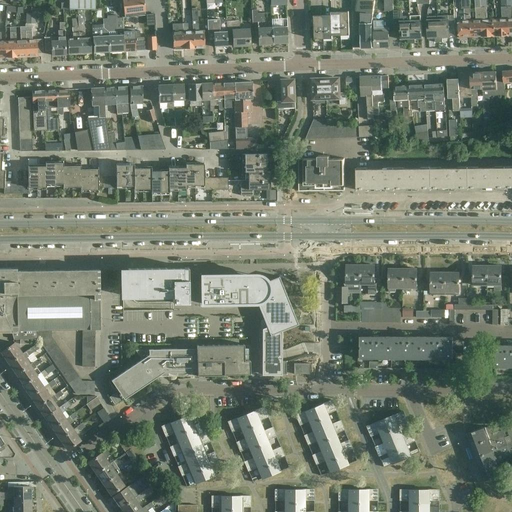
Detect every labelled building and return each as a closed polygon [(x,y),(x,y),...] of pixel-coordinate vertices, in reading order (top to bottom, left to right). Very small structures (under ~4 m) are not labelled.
[(69,0),(69,3),(61,2),(61,9),(77,9),(84,9),(95,9),(95,0),(69,0)] [(143,0),(122,0),(124,14),(125,17),(145,15),(145,11),(143,0)] [(206,0),(207,9),(214,9),(214,0),(206,0)] [(353,38),(353,48),(361,47),(361,48),(372,48),(372,38),(372,29),(373,15),(375,1),(368,0),(357,0),(356,12),(354,12),(354,23),(353,23),(353,38)] [(393,11),(392,0),(384,0),(385,11),(393,11)] [(471,20),(469,0),(461,0),(462,9),(464,9),(464,21),(459,21),(459,37),(470,37),(470,20),(471,20)] [(471,20),(470,20),(470,37),(482,36),(480,0),(475,0),(476,20),(471,20)] [(486,0),(480,0),(482,36),(482,37),(495,36),(495,19),(487,19),(486,0)] [(506,0),(501,0),(502,18),(495,19),(495,36),(509,36),(509,35),(507,7),(506,0)] [(84,9),(77,9),(78,19),(80,54),(91,54),(91,37),(85,37),(85,26),(84,9)] [(199,31),(198,10),(192,11),(193,21),(193,31),(194,48),(204,48),(204,31),(199,31)] [(252,10),(252,23),(264,22),(264,14),(257,14),(257,10),(252,10)] [(349,11),(340,12),(341,36),(350,35),(349,11)] [(403,12),(401,11),(394,11),(394,18),(394,31),(400,31),(401,40),(408,39),(408,44),(411,43),(410,16),(403,16),(403,12)] [(332,39),(331,12),(331,15),(323,15),(324,39),(332,39)] [(341,36),(340,12),(331,12),(332,39),(333,39),(333,36),(341,36)] [(315,39),(324,39),(323,15),(314,16),(310,16),(310,26),(314,26),(315,39)] [(448,19),(438,20),(439,42),(443,42),(442,38),(449,37),(449,29),(455,28),(454,15),(448,16),(448,19)] [(108,32),(108,36),(109,48),(106,48),(106,53),(124,52),(123,29),(123,27),(123,18),(118,18),(118,16),(107,17),(107,19),(103,19),(103,28),(108,32)] [(421,20),(421,16),(410,16),(411,43),(415,43),(415,39),(422,39),(421,20)] [(438,20),(438,17),(427,17),(427,20),(428,38),(435,38),(435,42),(439,42),(438,20)] [(80,54),(78,19),(72,19),(73,27),(73,38),(67,39),(68,55),(80,54)] [(207,20),(207,23),(208,33),(213,33),(214,47),(228,47),(227,35),(227,31),(220,31),(220,19),(207,20)] [(226,21),(227,31),(227,35),(233,35),(234,46),(250,46),(249,29),(239,30),(239,20),(226,21)] [(374,21),(374,38),(375,48),(383,48),(383,47),(389,47),(388,27),(384,28),(384,21),(374,21)] [(60,23),(60,31),(58,31),(58,37),(44,38),(45,51),(52,51),(52,55),(66,55),(65,30),(64,23),(60,23)] [(184,49),(183,24),(172,24),(173,49),(184,49)] [(188,24),(183,24),(184,49),(194,48),(193,31),(188,32),(188,24)] [(97,25),(92,25),(93,53),(106,53),(106,48),(109,48),(108,36),(99,36),(99,32),(97,32),(97,25)] [(16,32),(16,27),(9,27),(10,32),(10,41),(6,41),(7,57),(17,57),(17,41),(16,32)] [(27,57),(26,27),(20,27),(21,40),(17,41),(17,57),(27,57)] [(32,40),(31,27),(26,27),(27,57),(38,56),(37,54),(43,53),(42,39),(32,40)] [(286,27),(273,28),(273,44),(287,44),(286,27)] [(135,28),(123,29),(124,52),(136,51),(136,50),(135,38),(135,28)] [(273,44),(273,28),(258,28),(259,45),(273,44)] [(156,37),(135,38),(136,51),(152,50),(156,50),(156,37)] [(511,70),(503,71),(504,81),(504,84),(511,83),(511,70)] [(484,84),(483,72),(470,73),(471,98),(472,107),(477,107),(477,89),(482,89),(482,84),(484,84)] [(497,81),(497,72),(483,72),(484,84),(482,84),(482,89),(482,90),(484,117),(490,117),(489,96),(505,95),(503,81),(497,81)] [(459,98),(471,98),(470,73),(458,73),(458,79),(459,98)] [(361,77),(362,96),(367,95),(368,120),(374,119),(374,116),(372,77),(372,76),(361,77)] [(389,88),(389,76),(372,77),(374,116),(379,116),(378,102),(385,102),(384,94),(382,94),(382,88),(389,88)] [(340,93),(339,79),(339,78),(326,79),(326,99),(340,98),(340,105),(347,105),(347,93),(340,93)] [(356,85),(356,78),(346,78),(347,86),(356,85)] [(326,79),(313,79),(312,79),(313,99),(326,99),(326,79)] [(459,98),(458,79),(447,79),(448,98),(453,98),(454,111),(460,111),(460,109),(459,98)] [(296,108),(295,83),(295,80),(283,80),(283,83),(277,83),(277,93),(278,109),(284,109),(284,108),(296,108)] [(235,107),(234,82),(223,83),(224,108),(235,107)] [(253,100),(252,82),(234,82),(235,107),(235,111),(236,126),(247,126),(247,112),(250,112),(250,100),(253,100)] [(213,106),(212,83),(201,84),(202,100),(210,100),(210,109),(210,112),(214,112),(214,106),(213,106)] [(224,108),(223,83),(212,83),(213,106),(214,106),(217,106),(217,105),(219,105),(219,110),(224,110),(224,108)] [(184,84),(173,85),(173,101),(190,100),(189,84),(184,85),(184,84)] [(202,100),(201,84),(189,84),(190,100),(190,101),(202,100)] [(435,111),(434,84),(424,85),(426,111),(435,111)] [(445,100),(444,84),(434,84),(435,111),(445,110),(445,100)] [(174,111),(173,101),(173,85),(158,85),(159,103),(167,102),(167,118),(174,117),(174,111)] [(426,111),(424,85),(408,86),(409,100),(418,99),(419,108),(421,108),(421,112),(426,111)] [(142,86),(130,87),(130,97),(130,105),(132,116),(137,116),(137,109),(136,109),(136,104),(143,104),(142,86)] [(409,100),(408,86),(394,86),(394,91),(390,91),(390,108),(396,107),(396,101),(398,100),(399,108),(404,108),(405,118),(413,117),(412,111),(409,112),(409,100)] [(116,104),(115,87),(103,88),(104,105),(116,104)] [(127,87),(115,87),(116,104),(116,114),(128,113),(127,97),(127,87)] [(104,109),(104,105),(103,88),(91,88),(92,106),(99,105),(99,117),(87,118),(90,129),(94,151),(110,150),(107,135),(105,119),(104,114),(104,109)] [(57,107),(57,90),(44,91),(45,123),(46,123),(47,131),(59,130),(57,118),(52,118),(51,113),(48,113),(48,108),(57,107)] [(70,107),(69,90),(57,90),(57,107),(57,110),(57,115),(63,114),(63,107),(69,107),(70,107)] [(45,123),(44,91),(32,91),(34,131),(47,131),(46,123),(45,123)] [(156,120),(153,109),(146,111),(149,122),(156,120)] [(460,111),(460,118),(472,117),(472,109),(460,109),(460,111)] [(399,125),(389,126),(390,136),(400,135),(399,125)] [(247,126),(236,126),(236,135),(247,135),(247,126)] [(374,126),(359,126),(360,137),(375,137),(374,126)] [(317,139),(316,127),(311,127),(306,139),(306,140),(317,139)] [(94,151),(90,129),(74,132),(76,138),(78,149),(78,151),(94,151)] [(209,142),(224,140),(223,131),(208,133),(209,142)] [(428,132),(416,134),(418,143),(429,142),(428,132)] [(114,134),(107,135),(110,150),(117,150),(114,134)] [(137,136),(137,137),(140,150),(165,150),(160,134),(137,136)] [(140,150),(137,137),(124,138),(125,150),(140,150)] [(78,149),(76,138),(64,140),(66,151),(78,149)] [(224,140),(209,142),(210,150),(228,149),(227,140),(224,140)] [(267,155),(267,154),(243,154),(243,155),(244,155),(244,164),(265,163),(267,163),(263,163),(263,160),(265,160),(265,155),(267,155)] [(345,191),(345,159),(333,159),(333,162),(330,162),(330,156),(319,156),(319,159),(299,159),(299,191),(320,191),(320,187),(329,187),(329,191),(345,191)] [(37,166),(37,165),(37,188),(46,187),(46,189),(46,162),(45,162),(45,167),(37,167),(37,166)] [(55,186),(54,162),(54,163),(46,164),(46,162),(46,189),(46,184),(54,184),(54,186),(55,186)] [(55,163),(55,162),(54,162),(55,186),(55,184),(63,184),(63,190),(63,162),(63,163),(55,163)] [(63,162),(63,190),(64,190),(64,188),(72,187),(72,190),(72,165),(72,166),(63,167),(63,162)] [(186,190),(186,163),(186,164),(186,168),(178,168),(178,167),(177,167),(178,190),(178,191),(178,188),(186,188),(186,190)] [(186,163),(186,190),(187,190),(187,185),(195,185),(195,187),(195,163),(194,163),(194,165),(186,165),(186,163)] [(195,163),(195,187),(195,185),(203,185),(204,185),(204,178),(204,163),(203,163),(203,165),(195,165),(195,163)] [(265,169),(265,163),(244,164),(244,172),(248,172),(269,172),(270,172),(270,171),(263,171),(263,169),(265,169)] [(117,164),(116,164),(117,188),(117,186),(125,186),(125,188),(126,188),(125,164),(125,166),(117,166),(117,164)] [(125,164),(126,188),(126,186),(134,186),(134,191),(134,164),(134,166),(125,166),(125,164)] [(134,164),(134,191),(135,191),(135,189),(143,189),(143,191),(143,167),(142,167),(142,169),(134,169),(134,164)] [(28,166),(28,181),(28,188),(37,188),(37,165),(37,167),(29,167),(29,166),(28,166)] [(81,192),(81,165),(80,165),(80,166),(72,166),(72,165),(72,190),(72,187),(80,187),(80,192),(81,192)] [(81,165),(81,192),(81,190),(89,190),(89,192),(90,192),(89,168),(89,170),(81,170),(81,165)] [(469,189),(468,166),(468,168),(453,168),(447,168),(447,169),(432,169),(432,167),(431,167),(432,190),(432,188),(444,188),(444,189),(456,189),(456,187),(468,187),(468,189),(469,189)] [(506,189),(505,166),(505,168),(490,168),(484,168),(469,168),(469,166),(468,166),(469,189),(469,187),(481,187),(481,189),(493,189),(493,187),(506,187),(505,189),(506,189)] [(143,167),(143,191),(143,189),(151,189),(151,194),(152,194),(151,167),(151,168),(143,169),(143,167)] [(152,167),(151,167),(152,194),(152,192),(160,192),(160,194),(160,170),(160,172),(152,172),(152,167)] [(169,194),(169,167),(168,167),(169,172),(160,172),(160,170),(160,194),(161,194),(161,192),(169,192),(169,194)] [(178,190),(177,167),(177,168),(169,168),(169,167),(169,194),(169,188),(177,188),(177,190),(178,190)] [(395,190),(394,167),(394,169),(378,169),(379,169),(357,169),(357,168),(357,190),(358,190),(358,189),(370,188),(370,190),(382,190),(382,188),(394,188),(394,190),(395,190)] [(432,190),(431,167),(431,169),(416,169),(410,169),(395,169),(395,167),(394,167),(395,190),(395,188),(407,188),(407,190),(419,190),(419,188),(431,188),(431,190),(432,190)] [(98,192),(98,168),(98,170),(90,170),(90,168),(89,168),(90,192),(90,190),(98,189),(98,192)] [(269,178),(269,172),(248,172),(249,181),(266,180),(266,178),(269,178)] [(270,180),(266,180),(249,181),(249,189),(240,189),(241,196),(254,196),(253,190),(270,189),(266,189),(266,186),(270,186),(270,185),(270,180)] [(355,265),(347,265),(347,277),(345,277),(345,287),(338,287),(338,303),(348,303),(348,291),(350,292),(352,290),(352,288),(361,288),(361,284),(361,267),(355,267),(355,265)] [(367,267),(361,267),(361,284),(369,284),(369,295),(376,295),(376,284),(375,284),(375,265),(367,265),(367,267)] [(473,266),(473,276),(473,284),(481,285),(481,283),(487,283),(487,268),(481,268),(481,266),(473,266)] [(494,268),(487,268),(487,283),(493,283),(493,285),(495,285),(495,290),(501,290),(501,285),(501,266),(494,266),(494,268)] [(0,331),(11,331),(14,340),(38,339),(38,331),(51,330),(82,330),(95,330),(100,330),(99,289),(99,273),(99,269),(17,271),(16,268),(0,268),(0,331)] [(189,289),(189,279),(188,268),(128,269),(128,271),(123,271),(122,271),(122,295),(122,296),(123,296),(127,296),(131,296),(172,295),(173,302),(173,303),(188,303),(188,289),(189,289)] [(389,269),(389,279),(389,292),(396,292),(396,289),(403,289),(403,271),(397,271),(397,269),(389,269)] [(409,271),(403,271),(403,289),(403,291),(412,291),(412,289),(417,289),(417,269),(409,269),(409,271)] [(431,273),(431,283),(431,295),(445,295),(445,274),(439,274),(439,273),(431,273)] [(451,274),(445,274),(445,295),(459,295),(459,273),(451,273),(451,274)] [(281,356),(281,350),(281,331),(297,325),(298,325),(279,276),(268,281),(266,279),(265,278),(263,276),(260,275),(258,275),(256,275),(224,275),(201,275),(202,304),(235,303),(257,303),(267,328),(263,329),(263,374),(286,374),(286,362),(281,362),(281,356)] [(51,337),(51,330),(38,331),(38,339),(51,337)] [(374,337),(360,337),(361,358),(361,356),(391,356),(391,337),(379,337),(379,336),(374,336),(374,337)] [(404,337),(391,337),(391,356),(421,356),(421,337),(409,337),(409,336),(404,336),(404,337)] [(435,337),(421,337),(421,356),(452,356),(452,359),(453,359),(453,339),(453,337),(440,337),(440,336),(435,336),(435,337)] [(55,342),(51,337),(38,339),(45,349),(55,342)] [(58,347),(55,342),(45,349),(48,354),(58,347)] [(15,343),(14,343),(1,352),(9,363),(22,354),(15,343)] [(25,352),(28,356),(40,348),(37,344),(25,352)] [(111,380),(123,399),(124,400),(158,377),(159,376),(168,376),(168,373),(197,372),(197,376),(208,376),(224,375),(250,374),(250,360),(244,360),(244,344),(196,345),(196,349),(148,350),(149,350),(149,355),(111,380)] [(508,345),(498,345),(495,345),(495,367),(495,365),(511,364),(511,344),(508,344),(508,345)] [(62,352),(58,347),(48,354),(52,359),(62,352)] [(65,357),(62,352),(52,359),(55,364),(65,357)] [(30,364),(22,354),(9,363),(16,374),(30,364)] [(69,362),(65,357),(55,364),(58,369),(69,362)] [(39,358),(30,364),(16,374),(24,384),(40,373),(36,367),(42,362),(39,358)] [(72,367),(69,362),(58,369),(62,374),(72,367)] [(299,374),(305,374),(308,374),(309,374),(309,364),(297,363),(294,363),(294,374),(297,374),(299,374)] [(75,371),(72,367),(62,374),(65,379),(75,371)] [(46,369),(40,373),(24,384),(22,385),(30,396),(43,387),(39,382),(43,379),(42,378),(49,374),(46,369)] [(79,376),(75,371),(65,379),(69,384),(79,376)] [(82,381),(79,376),(69,384),(76,394),(82,381)] [(53,380),(43,387),(30,396),(37,407),(50,398),(47,392),(50,390),(49,389),(56,384),(53,380)] [(88,381),(82,381),(76,394),(88,394),(88,381)] [(60,391),(50,398),(37,407),(45,418),(58,409),(54,403),(58,401),(57,399),(63,395),(60,391)] [(97,397),(87,404),(90,409),(100,403),(97,397)] [(321,405),(314,408),(322,428),(331,424),(327,414),(336,410),(332,400),(320,405),(321,405)] [(68,401),(58,409),(45,418),(52,428),(65,419),(62,414),(65,411),(65,410),(71,406),(68,401)] [(253,412),(246,415),(254,435),(264,431),(259,420),(268,417),(264,407),(253,412)] [(111,420),(104,408),(98,412),(105,424),(111,420)] [(322,428),(314,408),(307,411),(307,410),(296,415),(300,425),(308,421),(313,432),(322,428)] [(392,416),(386,419),(394,439),(403,435),(399,425),(407,421),(403,411),(392,416)] [(75,412),(65,419),(52,428),(60,439),(73,430),(69,425),(72,422),(72,421),(78,417),(75,412)] [(187,417),(180,419),(188,439),(197,435),(193,425),(202,421),(198,412),(186,416),(187,417)] [(254,435),(246,415),(239,418),(239,417),(228,422),(232,432),(241,428),(245,439),(254,435)] [(188,439),(180,419),(173,422),(162,427),(166,436),(174,433),(179,443),(188,439)] [(394,439),(386,419),(379,422),(367,426),(371,436),(380,432),(384,443),(394,439)] [(340,420),(331,424),(322,428),(330,448),(340,444),(335,433),(344,430),(340,420)] [(83,423),(73,430),(60,439),(67,450),(80,441),(76,435),(80,432),(79,431),(85,427),(83,423)] [(272,427),(264,431),(254,435),(262,454),(272,450),(267,440),(276,436),(275,433),(272,427)] [(503,427),(483,427),(484,428),(468,434),(466,434),(467,435),(468,438),(470,442),(471,441),(473,445),(488,440),(506,436),(503,427)] [(330,448),(322,428),(313,432),(304,435),(308,444),(316,441),(321,451),(330,448)] [(206,432),(197,435),(188,439),(196,459),(206,455),(201,445),(210,441),(206,432)] [(412,432),(403,435),(394,439),(402,459),(409,457),(412,456),(407,444),(416,441),(412,432)] [(262,454),(254,435),(245,439),(236,442),(240,451),(249,448),(253,458),(262,454)] [(509,436),(506,436),(488,440),(473,445),(471,446),(473,446),(474,450),(473,450),(474,454),(476,457),(493,451),(511,443),(511,442),(511,441),(509,436)] [(131,449),(123,438),(118,441),(125,453),(131,449)] [(196,459),(188,439),(179,443),(170,447),(174,456),(183,452),(187,463),(196,459)] [(402,459),(394,439),(384,443),(376,446),(379,456),(388,452),(393,464),(396,463),(395,462),(402,459)] [(348,440),(340,444),(330,448),(339,468),(345,465),(348,464),(343,453),(352,449),(348,440)] [(511,443),(493,451),(476,457),(475,458),(476,458),(477,462),(479,465),(480,464),(482,468),(497,463),(509,455),(511,453),(511,443)] [(109,464),(104,457),(114,451),(111,447),(88,462),(96,474),(109,464)] [(280,447),(272,450),(262,454),(271,475),(277,472),(278,472),(280,471),(275,460),(284,456),(280,447)] [(339,468),(330,448),(321,451),(312,455),(316,464),(325,460),(329,472),(332,471),(339,468)] [(125,453),(130,459),(135,455),(131,449),(125,453)] [(214,451),(206,455),(196,459),(205,479),(211,476),(211,477),(214,476),(214,475),(209,464),(218,461),(214,451)] [(262,454),(253,458),(244,462),(248,471),(257,467),(262,479),(264,478),(264,477),(271,475),(262,454)] [(511,459),(509,455),(497,463),(482,468),(480,469),(480,470),(482,469),(483,473),(482,473),(483,477),(485,480),(484,481),(485,481),(486,480),(501,474),(500,469),(505,467),(509,465),(511,468),(511,467),(511,459)] [(205,479),(196,459),(187,463),(178,466),(182,475),(191,472),(195,483),(195,484),(198,482),(205,479)] [(114,462),(109,464),(96,474),(103,484),(117,475),(120,473),(121,472),(114,462)] [(121,472),(120,473),(123,477),(135,468),(137,471),(139,470),(137,468),(138,467),(135,462),(121,472)] [(124,486),(117,475),(103,484),(111,495),(119,489),(124,486)] [(8,500),(14,500),(14,499),(31,499),(31,486),(29,486),(29,482),(8,483),(8,500)] [(113,497),(121,507),(138,496),(130,485),(113,497)] [(148,489),(143,492),(138,496),(121,507),(124,511),(136,511),(142,509),(138,504),(142,501),(140,499),(146,496),(151,493),(148,489)] [(284,500),(284,511),(294,511),(294,490),(287,490),(275,490),(275,500),(284,500)] [(302,490),(294,490),(294,511),(305,511),(305,500),(314,500),(314,490),(302,490)] [(348,500),(348,511),(358,511),(358,490),(351,490),(338,490),(338,499),(338,500),(348,500)] [(365,490),(358,490),(358,511),(368,511),(368,500),(377,500),(377,490),(365,490)] [(410,500),(410,511),(420,511),(420,490),(413,490),(400,490),(401,500),(410,500)] [(427,490),(420,490),(420,511),(430,511),(430,500),(440,500),(440,490),(427,490)] [(221,507),(220,511),(231,511),(231,497),(224,497),(224,496),(212,496),(212,506),(212,507),(221,507)] [(238,497),(231,497),(231,511),(241,511),(241,507),(251,507),(251,496),(238,496),(238,497)] [(20,511),(32,511),(31,499),(14,499),(14,500),(13,511),(20,511)] [(151,502),(142,509),(136,511),(154,511),(152,508),(154,507),(151,502)]
